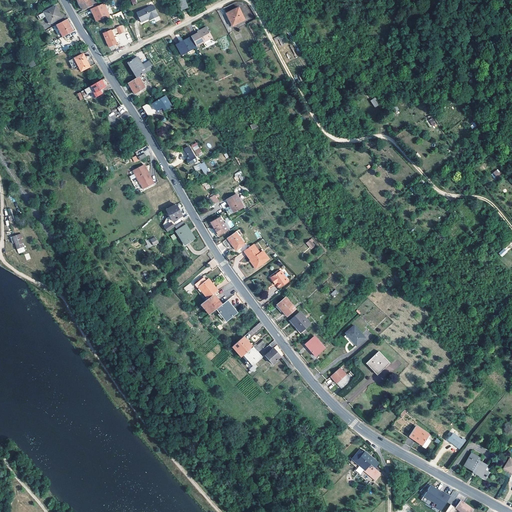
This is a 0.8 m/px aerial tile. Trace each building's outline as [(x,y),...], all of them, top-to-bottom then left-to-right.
[(92,6),(89,0),(78,0),(77,1),(82,11),(92,6)] [(176,4),(177,7),(180,13),(188,9),(185,4),(183,0),(176,4)] [(109,17),(107,13),(103,4),(91,9),(95,18),(96,22),(109,17)] [(62,18),(56,6),(37,16),(39,21),(46,17),(50,25),(62,18)] [(157,18),(152,7),(135,14),(140,25),(148,21),(152,19),(153,21),(157,18)] [(238,9),(234,11),(226,15),(227,16),(232,27),(244,21),(238,9)] [(73,32),(67,20),(56,25),(63,38),(73,32)] [(123,26),(117,28),(115,30),(117,36),(120,35),(126,32),(123,26)] [(191,38),(192,40),(196,48),(203,44),(212,39),(208,31),(207,30),(207,29),(199,34),(191,38)] [(116,45),(111,31),(103,35),(109,48),(116,45)] [(190,39),(182,44),(176,47),(178,50),(182,57),(188,54),(196,49),(191,41),(190,39)] [(90,68),(83,55),(74,59),(81,72),(90,68)] [(36,66),(33,59),(28,62),(31,68),(36,66)] [(129,64),(134,73),(137,79),(153,71),(150,65),(149,63),(142,67),(137,59),(129,64)] [(146,89),(139,78),(129,85),(135,96),(146,89)] [(105,88),(101,81),(96,84),(89,88),(94,98),(102,94),(101,90),(105,88)] [(171,108),(165,98),(153,106),(157,113),(163,109),(164,111),(165,110),(166,111),(171,108)] [(379,105),(375,99),(370,102),(375,108),(379,105)] [(154,114),(149,106),(143,109),(148,117),(154,114)] [(150,156),(146,148),(136,154),(140,162),(150,156)] [(197,161),(190,148),(185,151),(190,160),(188,161),(190,165),(194,163),(194,165),(197,163),(196,162),(197,161)] [(199,148),(196,150),(195,151),(199,158),(201,157),(203,156),(199,148)] [(209,172),(204,163),(200,166),(205,175),(209,172)] [(153,186),(151,182),(150,180),(151,180),(146,170),(144,167),(133,172),(141,187),(143,191),(153,186)] [(493,178),(501,175),(499,170),(491,173),(493,178)] [(233,175),(236,181),(239,179),(241,181),(245,179),(240,171),(233,175)] [(244,208),(236,195),(226,201),(231,209),(234,214),(244,208)] [(219,202),(215,196),(210,199),(213,206),(219,202)] [(191,220),(181,203),(176,206),(183,217),(173,223),(172,224),(175,229),(185,224),(190,220),(191,220)] [(183,217),(176,206),(167,212),(173,223),(183,217)] [(228,231),(220,219),(212,224),(219,237),(228,231)] [(168,233),(175,229),(172,224),(165,228),(168,233)] [(196,242),(192,235),(185,224),(175,229),(178,233),(177,234),(182,242),(186,248),(196,242)] [(245,246),(237,233),(223,243),(227,248),(230,247),(232,246),(236,252),(245,246)] [(176,235),(181,243),(186,250),(197,243),(196,242),(186,248),(182,242),(177,234),(176,235)] [(26,250),(25,248),(21,237),(13,239),(14,241),(15,240),(17,245),(19,250),(19,252),(26,250)] [(257,267),(261,264),(265,261),(260,254),(253,246),(250,248),(245,252),(251,261),(252,260),(257,267)] [(504,248),(499,253),(502,257),(508,252),(504,248)] [(265,261),(261,264),(257,267),(252,260),(251,261),(250,261),(256,269),(262,265),(268,260),(263,252),(260,254),(265,261)] [(212,269),(218,265),(214,258),(208,263),(212,269)] [(280,290),(282,289),(289,283),(286,278),(282,273),(273,279),(272,280),(275,285),(276,284),(278,286),(277,286),(280,290)] [(211,282),(207,277),(202,281),(197,285),(201,290),(208,299),(215,295),(218,292),(211,282)] [(184,288),(187,292),(193,287),(190,283),(184,288)] [(208,299),(201,290),(197,285),(195,286),(196,286),(198,289),(197,290),(198,292),(206,301),(208,299)] [(218,310),(223,305),(215,295),(208,299),(206,301),(201,305),(210,316),(218,310)] [(296,311),(287,301),(286,299),(278,307),(279,309),(287,318),(292,314),(296,311)] [(238,314),(237,312),(228,301),(223,305),(218,310),(226,321),(227,322),(238,314)] [(296,328),(305,320),(300,314),(291,322),(296,328)] [(310,325),(305,320),(296,328),(301,333),(310,325)] [(349,337),(357,330),(354,326),(345,333),(349,337)] [(248,339),(256,332),(253,329),(245,336),(248,339)] [(365,339),(357,330),(349,337),(356,346),(365,339)] [(246,355),(252,349),(245,342),(246,341),(244,338),(239,343),(233,348),(242,358),(244,356),(246,355)] [(325,349),(315,338),(305,346),(316,358),(325,349)] [(273,340),(267,345),(263,340),(255,346),(262,356),(277,344),(273,340)] [(284,355),(278,346),(266,357),(273,365),(284,355)] [(246,355),(244,356),(253,366),(258,362),(262,359),(255,351),(253,349),(252,349),(246,355)] [(390,364),(379,352),(366,364),(377,376),(390,364)] [(260,365),(258,362),(253,366),(249,370),(251,372),(257,367),(257,368),(260,365)] [(338,384),(346,377),(340,370),(338,371),(331,378),(337,385),(338,384)] [(346,377),(338,384),(344,390),(352,383),(347,376),(346,377)] [(423,447),(429,438),(429,436),(427,435),(416,428),(416,429),(409,438),(420,445),(423,447)] [(460,449),(466,441),(450,430),(444,438),(460,449)] [(357,463),(364,455),(361,452),(353,460),(357,463)] [(356,464),(362,469),(365,472),(364,473),(374,482),(380,476),(374,470),(378,466),(371,459),(365,454),(364,455),(357,463),(356,464)] [(481,460),(479,459),(472,455),(471,457),(465,467),(474,473),(474,471),(477,473),(476,474),(476,475),(479,477),(481,478),(485,480),(486,478),(487,479),(488,477),(487,477),(489,474),(486,472),(485,471),(487,468),(487,467),(479,462),(481,460)] [(433,509),(436,511),(441,511),(452,498),(446,494),(444,496),(441,493),(441,492),(433,486),(423,500),(434,508),(433,509)] [(461,511),(472,511),(474,510),(462,501),(456,508),(461,511)]
